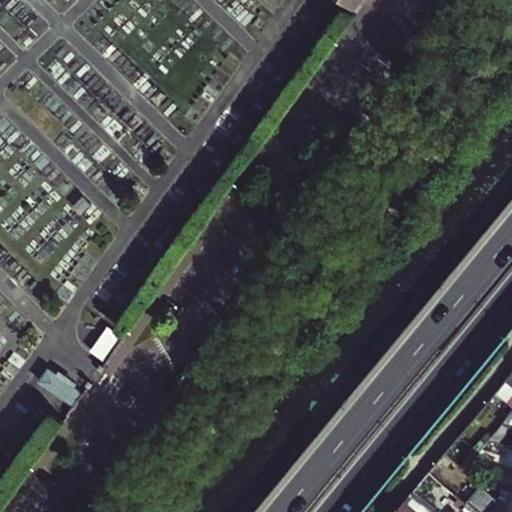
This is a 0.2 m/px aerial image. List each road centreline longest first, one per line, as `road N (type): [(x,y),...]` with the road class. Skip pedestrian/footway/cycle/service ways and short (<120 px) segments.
road 1 (tertiary): [(63,511),(94,463),(104,411),(128,375),(204,315),(274,221),(305,130),(400,0)]
road 2 (trunk): [(511,234),(284,511)]
road 3 (trunk): [(337,511),(511,297)]
road 4 (residential): [(389,511),(511,359)]
